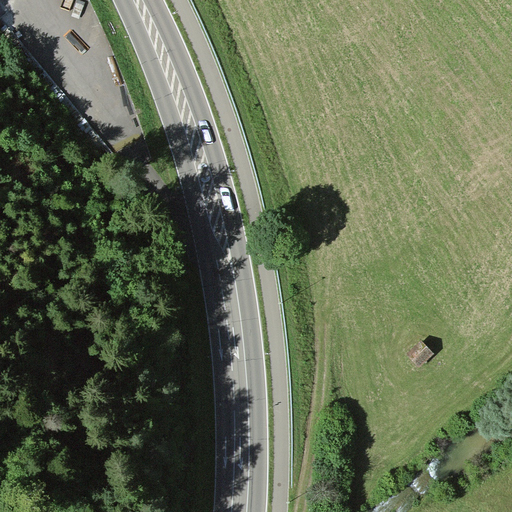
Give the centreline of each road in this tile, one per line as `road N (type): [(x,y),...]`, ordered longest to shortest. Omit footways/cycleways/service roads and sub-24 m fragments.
road 1 (primary): [(141,0),(190,113),(225,263),(238,355),(242,511)]
road 2 (track): [(322,319),(300,511)]
